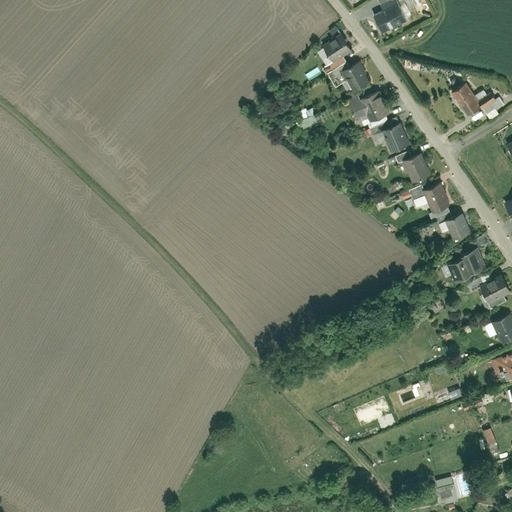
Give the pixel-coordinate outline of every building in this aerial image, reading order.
[(401,4),(374,15),(382,33),(408,22),(401,4)] [(317,50),(325,66),(350,51),(341,36),(317,50)] [(360,61),(342,71),(352,90),(370,81),(360,61)] [(486,89),(475,96),(466,83),(452,92),(466,115),(477,108),(479,110),(493,101),(486,89)] [(359,99),(360,100),(348,105),(355,120),(367,115),(369,121),(387,112),(377,91),(359,99)] [(481,111),(486,118),(503,107),(498,99),(481,111)] [(305,112),(307,117),(315,115),(313,109),(305,112)] [(403,121),(378,133),(389,155),(413,143),(403,121)] [(420,153),(402,161),(411,184),(430,176),(420,153)] [(426,193),(433,210),(452,202),(442,180),(424,188),(426,193)] [(413,198),(426,193),(424,188),(421,183),(409,188),(412,195),(413,198)] [(412,195),(409,188),(402,191),(405,197),(412,195)] [(446,218),(452,215),(450,210),(436,216),(438,221),(446,218)] [(471,229),(463,211),(452,215),(446,218),(454,237),(471,229)] [(486,265),(478,245),(465,251),(466,253),(463,254),(464,256),(448,263),(455,280),(471,274),(470,271),(486,265)] [(489,301),(511,290),(503,273),(484,282),(481,284),(489,301)] [(481,284),(484,282),(481,275),(468,281),(472,288),(481,284)] [(511,336),(511,313),(511,312),(493,321),(502,341),(511,336)] [(511,377),(511,350),(491,358),(497,373),(507,369),(510,378),(511,377)] [(482,429),(490,447),(498,443),(489,425),(482,429)] [(437,486),(442,503),(459,499),(455,481),(437,486)]
